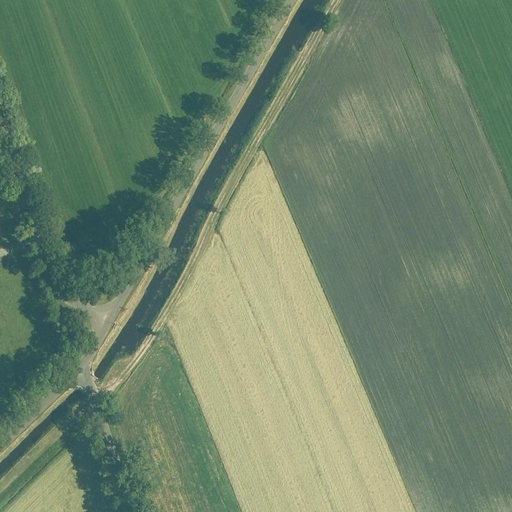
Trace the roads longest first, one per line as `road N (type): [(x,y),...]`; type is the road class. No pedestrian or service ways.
road 1 (track): [(0,488),(136,359),(337,0)]
road 2 (unclassified): [(110,319),(293,0)]
road 3 (unclassified): [(110,319),(60,294),(0,112)]
road 4 (unclassified): [(130,511),(82,369)]
